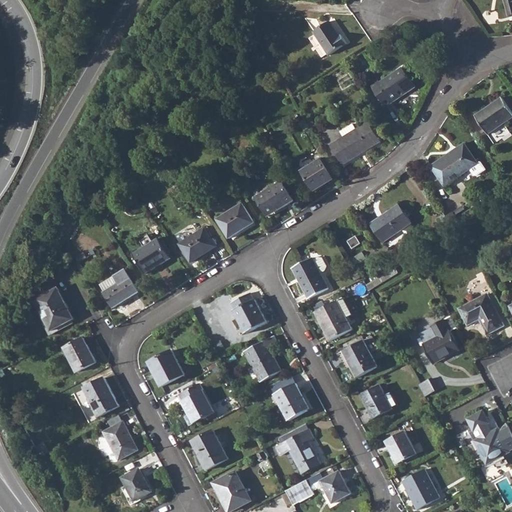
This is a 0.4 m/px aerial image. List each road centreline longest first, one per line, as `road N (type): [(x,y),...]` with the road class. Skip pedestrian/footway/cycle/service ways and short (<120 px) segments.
road 1 (residential): [(383,511),(385,498),(258,254)]
road 2 (motorway): [(0,234),(132,0)]
road 3 (motorway): [(12,0),(30,35),(36,82),(29,122),(0,185)]
road 4 (residential): [(344,199),(394,165),(474,56)]
road 5 (residential): [(112,343),(196,504)]
road 6 (residential): [(258,254),(112,343)]
